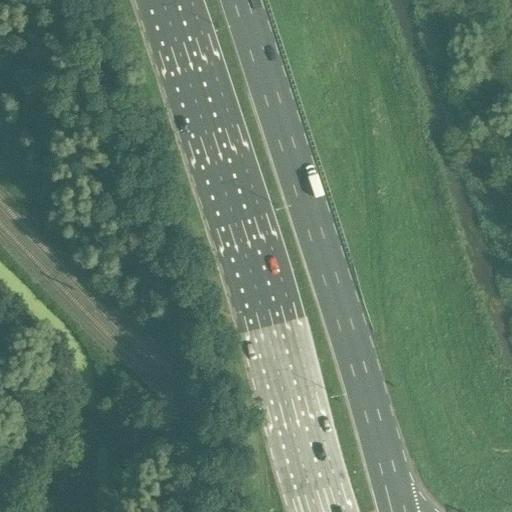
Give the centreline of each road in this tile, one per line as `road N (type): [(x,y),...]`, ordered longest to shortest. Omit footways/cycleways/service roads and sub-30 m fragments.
road 1 (primary): [(171,0),(330,511)]
road 2 (primary): [(391,483),(238,0)]
